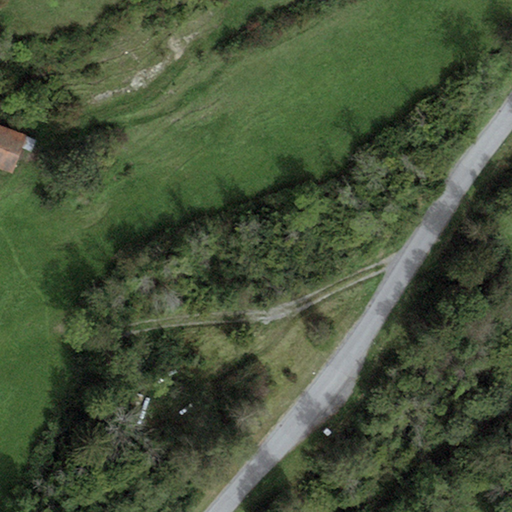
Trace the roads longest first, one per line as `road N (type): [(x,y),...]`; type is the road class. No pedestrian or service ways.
road 1 (unclassified): [(511,104),(322,381),(212,511)]
road 2 (track): [(72,327),(261,311),(407,257)]
